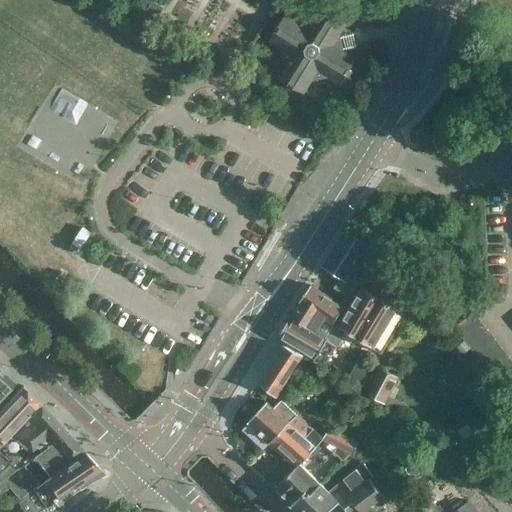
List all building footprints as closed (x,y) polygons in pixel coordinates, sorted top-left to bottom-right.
[(342,48),(340,37),(339,33),(346,21),(322,6),(316,17),(296,23),(284,15),(269,39),(281,46),(286,65),(278,78),(303,92),(310,81),(329,76),(341,83),(356,59),(343,52),(342,48)] [(69,247),(78,255),(91,238),(82,231),(69,247)] [(324,267),(345,280),(357,261),(374,272),(383,259),(366,248),(367,247),(346,233),(324,267)] [(346,279),(345,280),(342,278),(335,290),(353,302),(348,311),(312,287),(311,286),(290,317),(337,346),(340,340),(327,331),(332,323),(338,327),(372,349),(396,309),(379,298),(383,291),(366,285),(349,281),(346,279)] [(462,337),(481,322),(473,312),(454,327),(462,337)] [(337,346),(290,317),(277,337),(285,341),(325,365),(335,349),(336,350),(329,363),(336,367),(346,351),(337,346)] [(481,322),(462,337),(471,348),(490,334),(481,322)] [(490,334),(471,348),(479,358),(498,343),(490,334)] [(498,343),(479,358),(478,359),(487,369),(507,354),(498,343)] [(259,383),(275,397),(301,357),(283,345),(259,383)] [(511,360),(507,354),(487,369),(494,378),(511,365),(511,360)] [(494,378),(487,369),(478,359),(466,368),(482,389),(495,379),(494,378)] [(511,365),(494,378),(495,379),(502,387),(511,379),(511,365)] [(377,367),(366,392),(383,404),(397,378),(377,367)] [(0,395),(13,382),(0,370),(0,395)] [(511,379),(502,387),(509,396),(511,393),(511,379)] [(0,444),(33,410),(39,403),(22,386),(0,409),(0,444)] [(268,443),(274,448),(301,419),(280,399),(273,407),(266,401),(246,423),(241,429),(252,439),(263,449),(268,443)] [(34,411),(33,410),(0,444),(0,491),(1,493),(8,487),(71,438),(40,405),(34,411)] [(294,466),(299,463),(322,437),(321,437),(301,419),(274,448),(294,466)] [(328,427),(322,437),(321,439),(350,453),(356,441),(328,427)] [(87,455),(71,438),(8,487),(17,498),(36,486),(38,489),(87,455)] [(104,473),(87,455),(38,489),(46,503),(77,484),(79,488),(104,473)] [(293,508),(297,511),(356,511),(359,510),(361,511),(367,511),(400,486),(383,465),(370,476),(362,461),(341,478),(342,479),(336,483),(328,490),(319,482),(293,508)] [(299,463),(294,466),(294,467),(275,486),(276,487),(277,488),(277,491),(284,498),(287,498),(292,503),(290,505),(293,508),(319,482),(299,463)] [(453,511),(476,511),(467,501),(453,511)]
